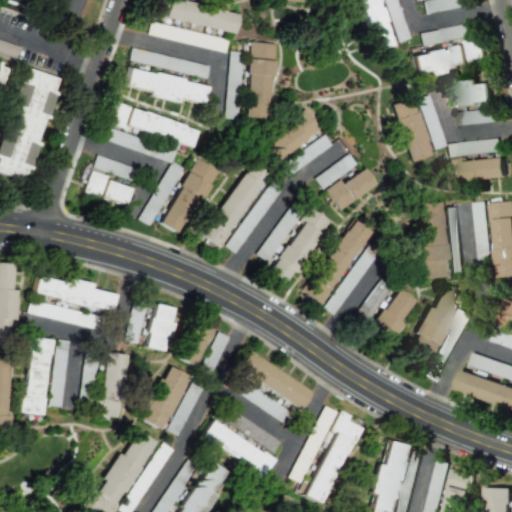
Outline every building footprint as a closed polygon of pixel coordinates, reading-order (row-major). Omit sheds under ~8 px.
[(234,14),(168,0),(147,0),(144,16),(229,34),(234,14)] [(352,0),(367,53),(386,48),(373,0),(352,0)] [(406,38),(393,0),(379,0),(394,42),(406,38)] [(472,4),(471,0),(428,0),(419,2),(422,14),(472,4)] [(411,73),(425,71),(484,61),(480,38),(464,41),(464,45),(408,55),(411,73)] [(0,51),(13,59),(18,49),(3,41),(0,47),(0,51)] [(271,60),(272,44),(247,41),(245,57),(271,60)] [(126,59),(163,69),(165,61),(158,59),(159,55),(129,47),(126,59)] [(230,89),(230,90),(236,90),(237,52),(226,52),(225,89),(230,89)] [(270,60),(244,58),(239,116),(261,118),(265,76),(269,76),(270,60)] [(54,76),(16,68),(0,136),(0,174),(19,179),(21,169),(27,170),(39,117),(44,119),(54,76)] [(144,96),(173,102),(173,98),(199,104),(203,84),(123,69),(120,86),(144,91),(144,96)] [(448,88),(450,106),(491,102),(489,83),(477,85),(476,80),(460,81),(460,87),(448,88)] [(414,98),(429,149),(441,146),(426,95),(414,98)] [(403,162),(425,155),(407,97),(386,104),(403,162)] [(191,127),(109,104),(104,123),(120,128),(120,127),(186,146),(191,127)] [(316,130),(303,111),(256,144),(269,163),(316,130)] [(455,123),(494,123),(494,111),(455,111),(455,123)] [(285,176),(327,144),(319,134),(278,167),(285,176)] [(123,175),(125,163),(91,158),(89,170),(123,175)] [(212,169),(192,158),(155,223),(175,234),(212,169)] [(447,183),(506,179),(505,158),(464,161),(463,158),(445,159),(447,183)] [(197,235),(214,246),(263,174),(245,162),(197,235)] [(371,185),(359,168),(339,182),(337,179),(320,190),(335,211),(371,185)] [(101,180),(102,176),(86,170),(79,192),(119,205),(125,188),(101,180)] [(220,245),(230,253),(278,189),(267,182),(220,245)] [(511,276),(511,200),(491,202),(496,278),(511,276)] [(489,257),(486,201),(473,202),(476,258),(489,257)] [(437,202),(415,203),(417,247),(415,247),(417,279),(442,277),(437,202)] [(325,220),(306,207),(263,270),(282,283),(325,220)] [(444,207),(445,246),(457,246),(456,207),(444,207)] [(365,231),(348,220),(298,292),(315,304),(365,231)] [(318,307),(328,315),(372,256),(361,249),(318,307)] [(110,294),(86,289),(87,285),(32,274),(28,296),(106,312),(110,294)] [(458,293),(438,283),(403,352),(424,362),(458,293)] [(410,301),(394,288),(365,324),(386,340),(398,324),(394,321),(410,301)] [(499,324),(511,326),(511,301),(504,300),(499,324)] [(120,341),(132,344),(142,303),(129,301),(120,341)] [(29,315),(90,328),(93,315),(31,302),(29,315)] [(139,346),(161,352),(168,323),(164,323),(168,308),(150,303),(139,346)] [(469,316),(458,309),(421,376),(433,382),(469,316)] [(172,358),(192,367),(209,326),(189,317),(172,358)] [(208,373),(224,337),(214,332),(197,368),(208,373)] [(511,348),(511,336),(501,335),(500,346),(511,348)] [(16,413),(39,415),(41,398),(37,398),(39,386),(40,386),(45,339),(24,337),(16,413)] [(47,389),(59,390),(64,341),(52,339),(47,389)] [(306,392),(244,350),(233,368),(295,410),(306,392)] [(121,355),(100,352),(99,355),(81,353),(74,406),(90,408),(89,414),(113,417),(121,355)] [(493,373),(497,362),(472,353),(468,364),(493,373)] [(157,430),(183,375),(161,365),(141,406),(142,406),(136,420),(157,430)] [(511,386),(461,370),(454,390),(511,409),(511,386)] [(286,408),(236,383),(231,393),(280,419),(286,408)] [(163,431),(174,436),(196,389),(185,384),(163,431)] [(299,496),(317,504),(345,441),(351,443),(358,427),(343,421),(346,415),(336,411),(299,496)] [(206,420),(196,436),(257,477),(268,460),(206,420)] [(78,507),(87,511),(109,511),(115,503),(114,502),(150,440),(132,430),(117,456),(112,453),(92,490),(89,488),(78,507)] [(372,464),(366,493),(370,494),(365,511),(385,511),(400,444),(383,441),(378,465),(372,464)] [(404,511),(420,457),(407,454),(391,511),(404,511)] [(173,511),(201,511),(211,494),(208,493),(221,471),(203,460),(173,511)] [(422,511),(435,511),(449,463),(437,460),(422,511)] [(465,511),(473,473),(450,469),(441,511),(465,511)] [(509,511),(510,488),(486,488),(485,511),(509,511)]
